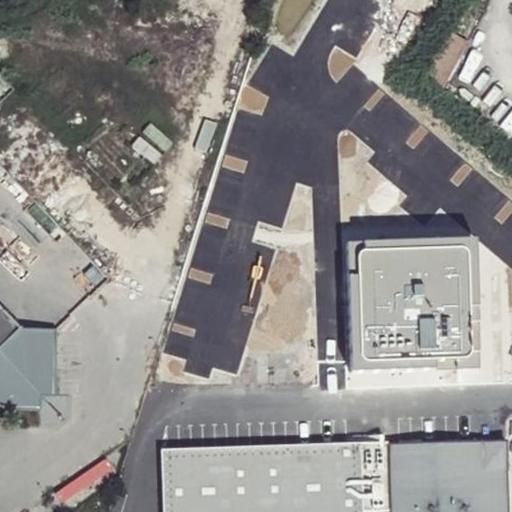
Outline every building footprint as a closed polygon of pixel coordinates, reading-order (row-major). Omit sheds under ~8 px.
[(474,240),(348,245),(353,362),(479,357),(474,240)] [(26,321),(0,294),(0,404),(46,406),(58,396),(62,328),(26,321)] [(507,440),(482,441),(483,472),(508,472),(507,440)] [(385,444),(387,499),(387,511),(509,511),(508,472),(483,472),(482,441),(385,444)] [(385,444),(161,452),(163,511),(363,511),(364,500),(387,499),(385,444)]
